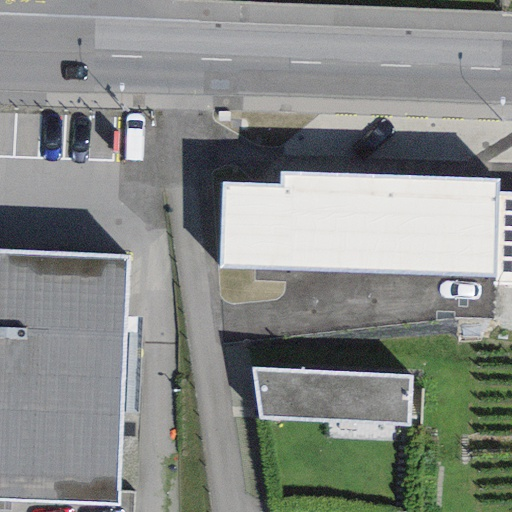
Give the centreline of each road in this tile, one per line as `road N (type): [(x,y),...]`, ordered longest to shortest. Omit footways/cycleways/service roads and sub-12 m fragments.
road 1 (unknown): [(0,194),(96,204),(138,240),(152,292),(167,511)]
road 2 (primary): [(511,67),(109,57)]
